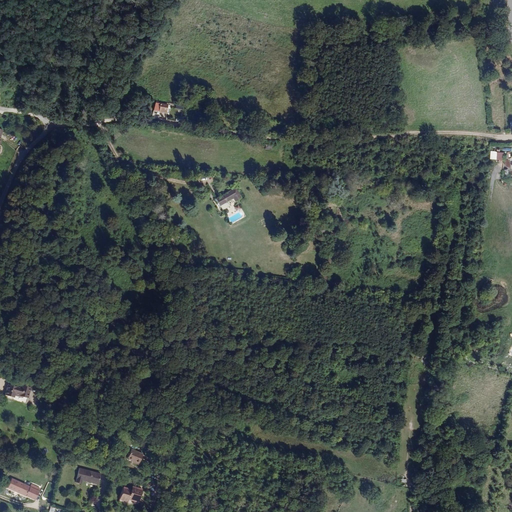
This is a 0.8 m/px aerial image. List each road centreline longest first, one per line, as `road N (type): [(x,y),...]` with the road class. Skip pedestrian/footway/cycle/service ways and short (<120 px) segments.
road 1 (track): [(49,123),(117,118),(291,140),(430,132),(511,139)]
road 2 (residential): [(0,109),(49,123),(22,156),(0,210)]
road 3 (unknown): [(102,120),(128,162),(213,179)]
